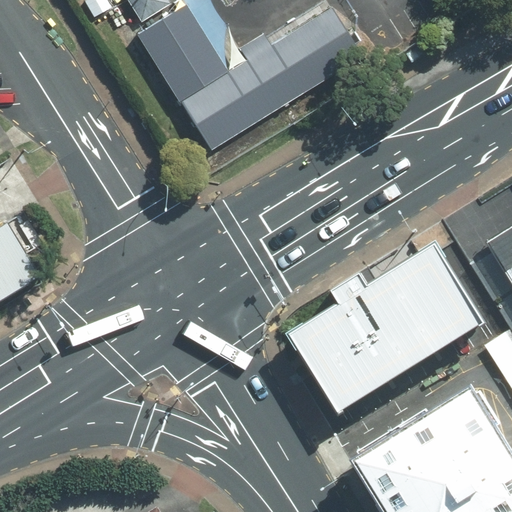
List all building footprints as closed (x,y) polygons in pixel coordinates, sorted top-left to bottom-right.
[(160,9),(154,0),(109,0),(128,29),(160,9)] [(222,0),(232,15),(256,0),(222,0)] [(357,72),(321,15),(226,74),(185,8),(131,42),(209,165),(357,72)] [(0,299),(47,271),(12,212),(0,218),(0,299)] [(511,225),(492,238),(498,247),(472,263),(502,309),(511,324),(511,225)] [(472,263),(454,232),(385,274),(377,262),(350,279),(358,291),(306,323),(355,402),(485,320),(502,309),(472,263)] [(511,328),(490,342),(506,367),(501,370),(511,387),(511,328)] [(511,511),(511,387),(501,370),(375,443),(413,511),(511,511)] [(164,511),(157,500),(137,511),(164,511)]
